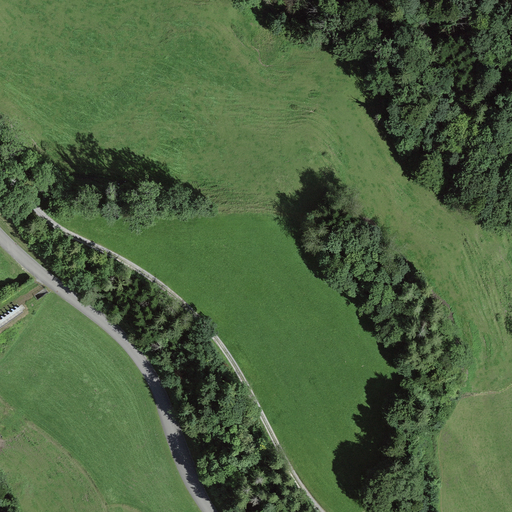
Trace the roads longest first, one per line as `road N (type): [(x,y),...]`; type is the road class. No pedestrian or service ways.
road 1 (track): [(0,170),(44,218),(182,300),(216,338),(300,486),(324,511)]
road 2 (unclassified): [(0,237),(122,338),(147,370),(209,511)]
